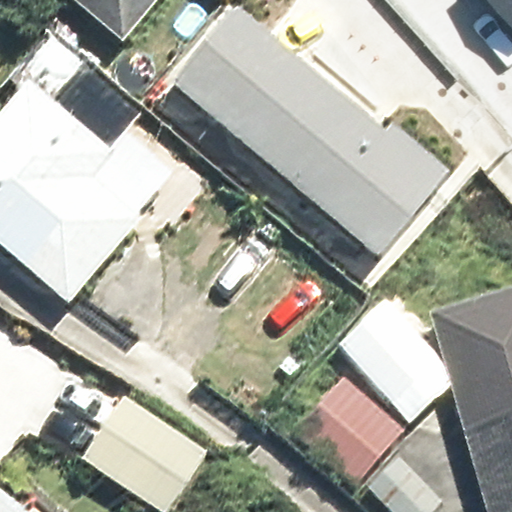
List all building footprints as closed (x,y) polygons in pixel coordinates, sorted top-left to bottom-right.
[(53,0),(116,52),(160,0),(219,0),(223,3),(226,0),(53,0)] [(511,0),(502,0),(511,10),(511,0)] [(237,12),(167,95),(374,267),(444,184),(237,12)] [(87,76),(49,40),(19,71),(57,107),(87,76)] [(27,86),(0,118),(0,260),(65,315),(162,199),(27,86)] [(284,248),(258,226),(202,291),(227,313),(284,248)] [(511,511),(511,300),(431,323),(482,511),(511,511)] [(373,316),(337,348),(407,426),(443,393),(373,316)] [(343,386),(293,438),(355,496),(405,444),(343,386)] [(123,403),(80,467),(147,511),(168,511),(205,458),(123,403)] [(398,468),(365,501),(376,511),(431,511),(436,507),(398,468)] [(0,511),(14,511),(0,500),(0,511)]
